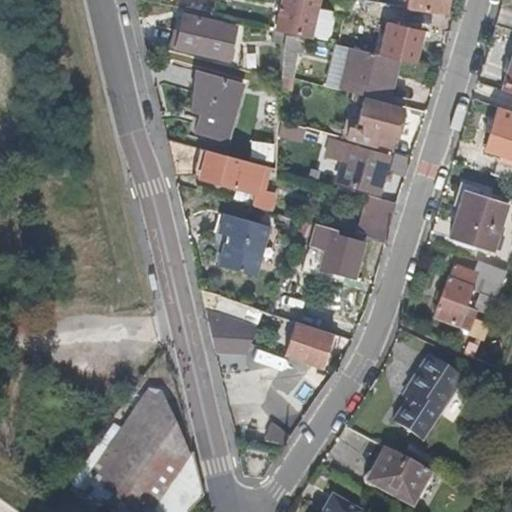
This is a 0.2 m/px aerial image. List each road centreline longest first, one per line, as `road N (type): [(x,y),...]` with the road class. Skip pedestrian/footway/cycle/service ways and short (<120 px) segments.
road 1 (residential): [(256,511),(369,348),(420,204),(473,0)]
road 2 (tertiary): [(228,511),(101,0)]
road 3 (track): [(0,331),(87,338),(184,321)]
